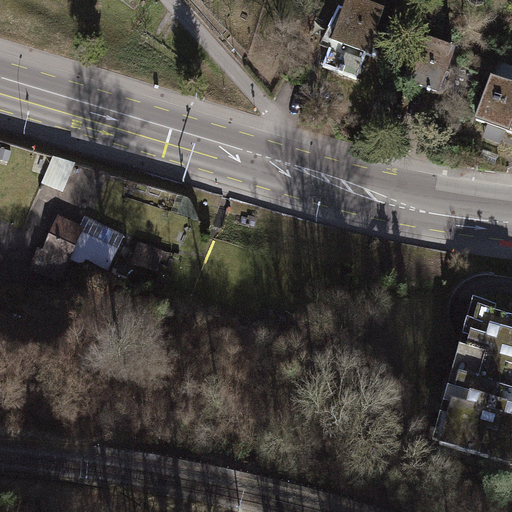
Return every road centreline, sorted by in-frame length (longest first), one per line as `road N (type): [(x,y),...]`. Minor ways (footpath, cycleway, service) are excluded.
road 1 (secondary): [(275,167),(0,85)]
road 2 (secondary): [(511,217),(351,190),(275,167)]
road 3 (residential): [(170,0),(278,120),(275,167)]
